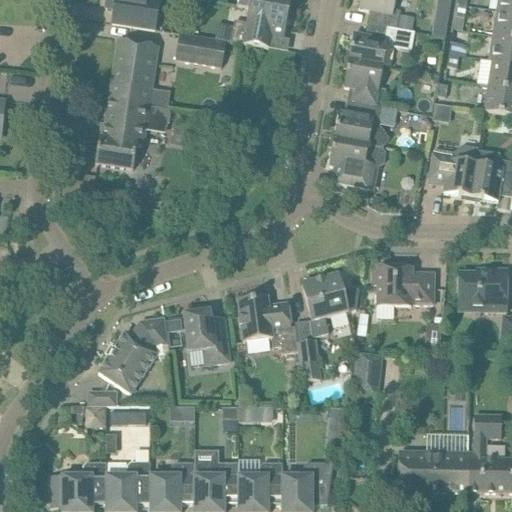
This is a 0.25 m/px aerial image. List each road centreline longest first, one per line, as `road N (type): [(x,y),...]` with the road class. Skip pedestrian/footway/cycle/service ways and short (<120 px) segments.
road 1 (residential): [(91,295),(34,193),(65,0)]
road 2 (residential): [(294,188),(276,230),(91,295)]
road 3 (residential): [(511,232),(363,227),(294,188)]
road 4 (residential): [(328,0),(294,188)]
road 5 (residential): [(0,437),(91,295)]
